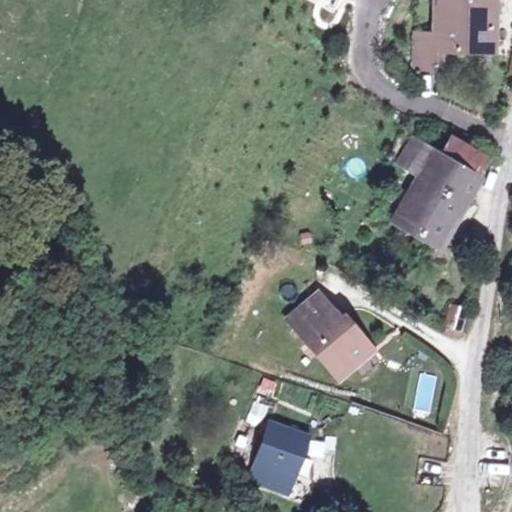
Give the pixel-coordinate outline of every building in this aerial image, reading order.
[(430,78),(448,80),(450,53),(461,51),(508,53),(508,1),(452,1),(450,41),(430,40),(430,78)] [(450,53),(448,80),(459,81),(461,51),(450,53)] [(454,156),(428,139),(412,167),(428,175),(420,189),(406,179),(396,198),(411,206),(403,219),(454,249),(494,179),(489,176),(490,173),(471,159),(477,148),(463,140),(454,156)] [(471,159),(490,173),(496,161),(477,148),(471,159)] [(338,382),(356,369),(349,361),(367,346),(356,331),(353,333),(322,295),(291,321),(338,382)] [(461,331),(477,333),(480,312),(462,309),(461,331)] [(349,361),(356,369),(374,355),(367,346),(349,361)] [(273,419),(256,469),(290,483),(309,431),(273,419)] [(483,475),(506,476),(506,464),(483,464),(483,475)]
